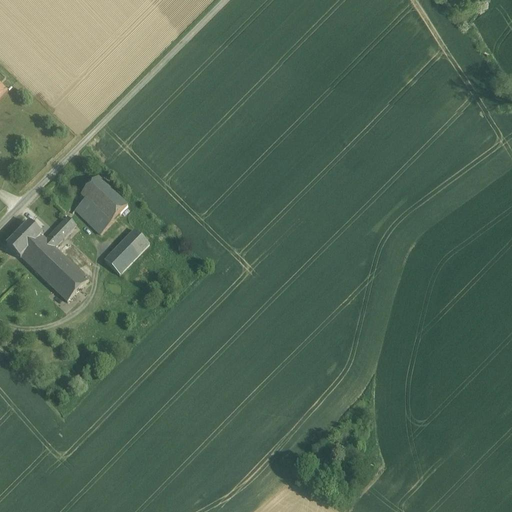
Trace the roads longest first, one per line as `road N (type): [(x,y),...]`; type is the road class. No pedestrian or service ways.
road 1 (track): [(0,225),(224,0)]
road 2 (track): [(0,324),(37,330),(83,307),(100,252)]
